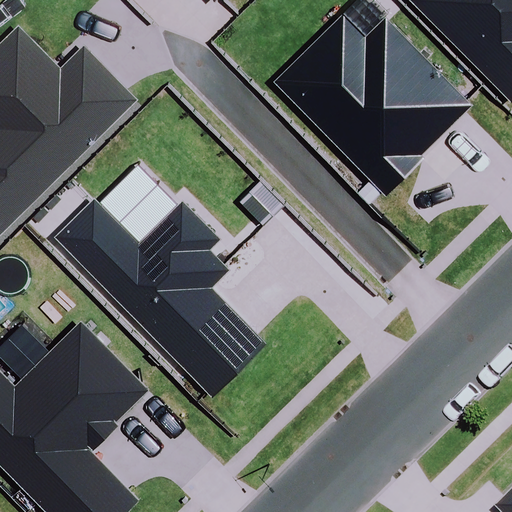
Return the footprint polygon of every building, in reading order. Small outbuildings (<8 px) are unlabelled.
[(511,0),(421,0),(511,91),(511,0)] [(346,11),(279,75),(390,187),(425,152),(422,150),(473,100),(390,15),(370,35),(346,11)] [(65,66),(23,23),(0,45),(0,229),(139,94),(88,43),(65,66)] [(100,194),(60,233),(215,389),(268,337),(215,283),(232,266),(211,245),(222,235),(187,199),(145,240),(100,194)] [(0,365),(0,452),(58,511),(121,511),(139,495),(89,445),(150,385),(85,319),(55,349),(26,377),(19,384),(0,365)] [(55,349),(27,321),(0,348),(0,350),(26,377),(55,349)]
